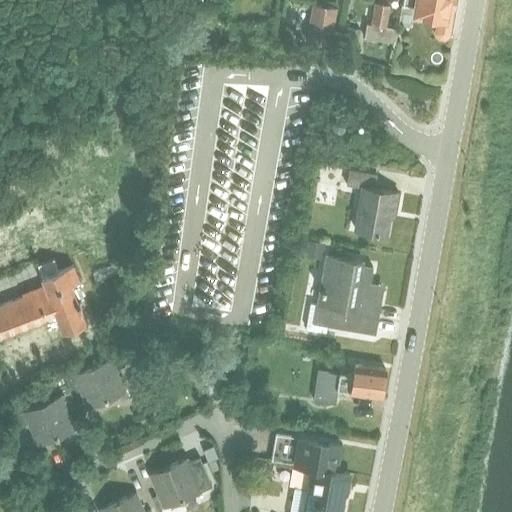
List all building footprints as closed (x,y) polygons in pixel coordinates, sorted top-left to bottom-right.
[(401,0),(401,3),(412,5),(411,8),(436,13),(433,31),(436,37),(443,38),(449,34),(454,0),(401,0)] [(391,41),(393,27),(383,25),(387,4),(373,1),(369,23),(364,22),(361,36),(391,41)] [(329,42),(335,8),(311,5),(305,39),(329,42)] [(269,45),(271,26),(228,24),(227,42),(269,45)] [(344,24),(341,42),(355,44),(358,27),(344,24)] [(395,209),(398,192),(373,187),(376,173),(348,168),(346,184),(360,187),(353,227),(385,232),(389,208),(395,209)] [(307,242),(305,258),(321,260),(324,244),(307,242)] [(305,327),(325,331),(326,322),(371,330),(377,295),(366,293),(371,265),(360,263),(360,260),(325,253),(317,303),(310,302),(305,327)] [(21,296),(0,304),(0,334),(4,333),(3,331),(54,312),(61,331),(84,323),(70,284),(77,281),(70,264),(57,269),(52,257),(35,263),(43,284),(20,293),(21,296)] [(119,263),(92,273),(96,281),(122,271),(119,263)] [(247,348),(245,359),(255,360),(257,349),(247,348)] [(91,366),(105,398),(124,390),(114,369),(124,365),(119,354),(91,366)] [(380,395),(384,367),(353,363),(352,373),(337,371),(336,373),(326,372),(327,369),(317,368),(313,400),(334,402),(336,389),(380,395)] [(105,398),(91,366),(64,379),(67,385),(68,389),(77,385),(86,406),(105,398)] [(67,385),(60,387),(62,393),(69,391),(69,390),(68,389),(67,385)] [(62,393),(41,402),(55,435),(73,428),(64,406),(73,402),(69,391),(62,393)] [(55,435),(41,402),(12,414),(17,426),(27,422),(36,443),(55,435)] [(297,465),(336,470),(339,444),(274,433),(270,460),(297,465)] [(213,446),(203,450),(207,462),(217,458),(213,446)] [(185,457),(167,465),(181,497),(205,487),(211,484),(198,456),(187,461),(185,457)] [(181,497),(167,465),(148,473),(157,493),(150,496),(156,508),(181,497)] [(336,470),(297,465),(293,487),(307,489),(303,511),(339,511),(347,473),(336,471),(336,470)] [(116,500),(121,511),(149,511),(149,509),(142,511),(134,492),(116,500)] [(121,511),(116,500),(97,508),(98,511),(121,511)]
